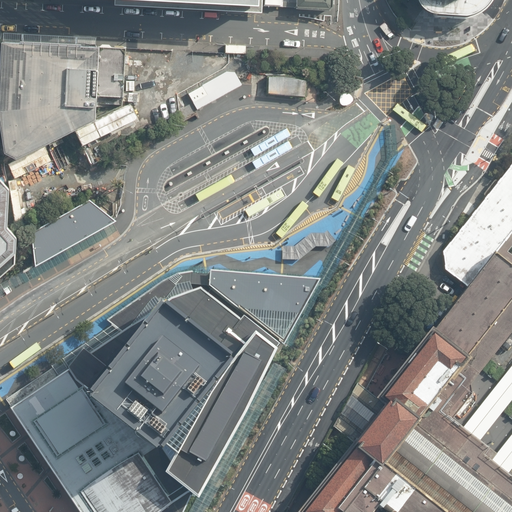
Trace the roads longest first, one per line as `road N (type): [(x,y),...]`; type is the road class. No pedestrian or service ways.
road 1 (unclassified): [(0,15),(307,33),(381,62)]
road 2 (secondary): [(252,511),(364,287)]
road 3 (tertiary): [(141,240),(150,172),(171,152),(246,114),(313,118)]
road 4 (tertiary): [(199,237),(159,253),(0,365)]
road 5 (tertiary): [(163,226),(311,145),(340,119)]
road 6 (tertiary): [(163,226),(167,198),(313,118)]
road 7 (tertiary): [(349,141),(272,218),(199,237)]
road 8 (tertiary): [(349,141),(216,218),(199,237)]
road 9 (tertiary): [(0,327),(141,240)]
road 10 (secondary): [(432,186),(511,54)]
road 11 (secondary): [(364,287),(376,239),(431,155)]
road 12 (secondary): [(432,186),(398,251),(364,287)]
